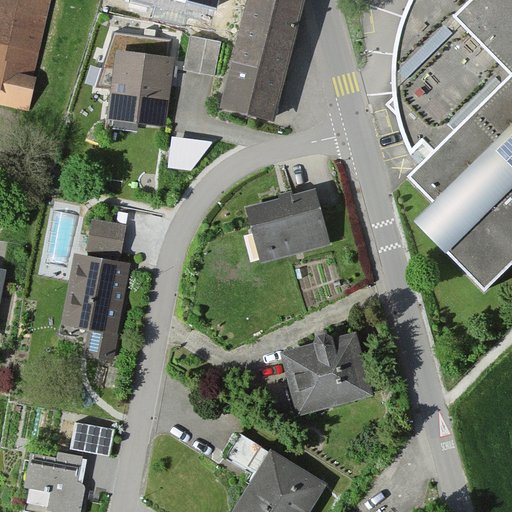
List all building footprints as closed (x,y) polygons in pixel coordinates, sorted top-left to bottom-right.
[(0,0),(0,108),(27,115),(35,82),(29,80),(48,0),(0,0)] [(301,0),(245,0),(220,106),(273,118),(301,0)] [(395,135),(404,162),(419,148),(431,160),(406,184),(434,212),(416,231),(484,298),(511,270),(511,0),(413,0),(404,19),(396,42),(391,66),(390,88),(391,110),(395,135)] [(223,42),(190,36),(183,71),(216,78),(223,42)] [(176,60),(119,54),(112,125),(169,131),(176,60)] [(175,134),(170,165),(201,170),(206,139),(175,134)] [(250,209),(263,263),(333,247),(320,193),(250,209)] [(85,360),(117,365),(135,262),(124,260),(129,228),(95,222),(89,258),(78,256),(66,328),(90,332),(85,360)] [(288,356),(306,417),(380,395),(363,335),(288,356)] [(78,419),(71,446),(110,455),(117,428),(78,419)] [(87,464),(35,451),(19,511),(85,511),(91,490),(81,488),(87,464)] [(238,511),(309,511),(327,482),(275,451),(238,511)]
